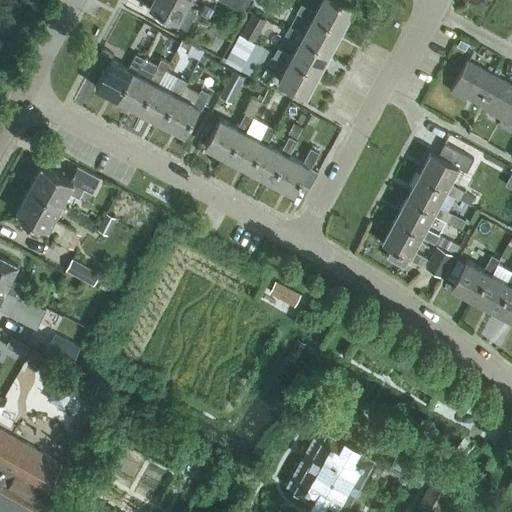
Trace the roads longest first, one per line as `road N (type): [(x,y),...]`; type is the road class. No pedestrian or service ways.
road 1 (unclassified): [(301,244),(23,95)]
road 2 (residential): [(301,244),(431,0)]
road 3 (unclassified): [(511,380),(362,276),(301,244)]
